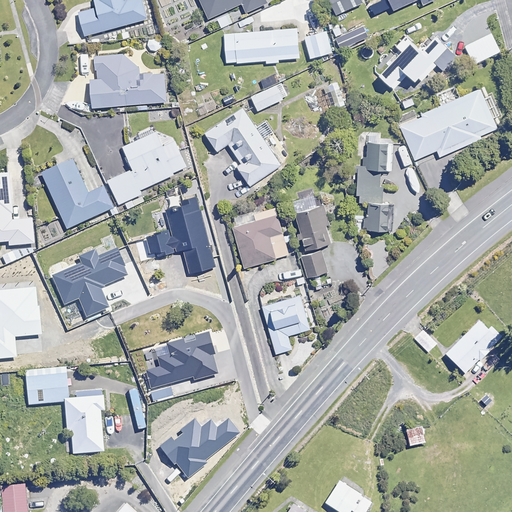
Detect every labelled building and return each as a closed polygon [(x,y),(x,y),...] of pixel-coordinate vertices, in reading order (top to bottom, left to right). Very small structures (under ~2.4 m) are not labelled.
[(73,12),(81,37),(147,17),(142,0),(92,0),(94,5),(73,12)] [(200,0),(208,18),(242,3),(246,12),(266,3),(264,0),(200,0)] [(384,0),(389,11),(400,6),(397,0),(384,0)] [(232,23),(228,14),(217,19),(221,28),(232,23)] [(434,23),(374,76),(387,90),(404,75),(410,82),(453,44),(434,23)] [(294,31),(231,31),(232,63),(294,62),(294,31)] [(323,31),(309,33),(312,56),(326,54),(323,31)] [(309,33),(300,34),(304,57),(312,56),(309,33)] [(91,77),(93,108),(166,102),(164,70),(140,72),(139,54),(96,58),(97,76),(91,77)] [(287,96),(281,82),(251,97),(258,111),(287,96)] [(344,106),(337,82),(322,86),(325,97),(331,95),(334,109),(344,106)] [(475,88),(392,122),(408,159),(431,149),(434,155),(476,138),(474,134),(491,127),(475,88)] [(242,105),(200,128),(213,150),(227,142),(254,127),(242,105)] [(172,121),(171,110),(149,112),(150,122),(172,121)] [(227,142),(238,162),(265,146),(254,127),(227,142)] [(177,171),(165,143),(158,129),(124,144),(134,168),(143,186),(177,171)] [(165,143),(177,171),(187,166),(175,139),(165,143)] [(238,162),(233,164),(245,185),(277,167),(265,146),(238,162)] [(72,156),(32,174),(58,231),(112,206),(102,184),(87,191),(72,156)] [(109,179),(119,201),(144,190),(143,186),(134,168),(109,179)] [(10,174),(0,174),(0,239),(6,240),(6,244),(32,243),(31,217),(9,217),(9,211),(12,211),(10,174)] [(360,194),(356,227),(380,230),(385,197),(360,194)] [(284,213),(293,254),(315,249),(324,248),(315,207),(284,213)] [(274,214),(227,224),(237,266),(272,258),(267,233),(278,231),(274,214)] [(283,255),(278,231),(267,233),(272,258),(283,255)] [(17,259),(7,245),(0,250),(0,252),(8,265),(17,259)] [(315,249),(293,254),(298,277),(320,272),(315,249)] [(256,292),(259,304),(287,297),(284,285),(256,292)] [(287,297),(259,304),(271,354),(290,349),(286,333),(308,328),(300,294),(287,297)] [(487,329),(478,320),(444,355),(464,374),(500,336),(490,326),(487,329)] [(436,344),(422,330),(414,338),(427,352),(436,344)] [(0,365),(10,364),(9,352),(0,352),(0,365)] [(25,403),(66,402),(66,397),(69,397),(68,371),(24,373),(25,403)] [(69,397),(66,397),(66,402),(67,429),(71,429),(72,453),(105,452),(104,409),(107,409),(107,395),(69,397)] [(424,442),(421,426),(405,429),(408,446),(424,442)] [(24,511),(24,482),(0,482),(0,511),(24,511)] [(338,482),(325,500),(343,511),(348,511),(359,496),(338,482)] [(134,511),(125,503),(117,511),(134,511)] [(305,511),(293,503),(286,511),(305,511)]
